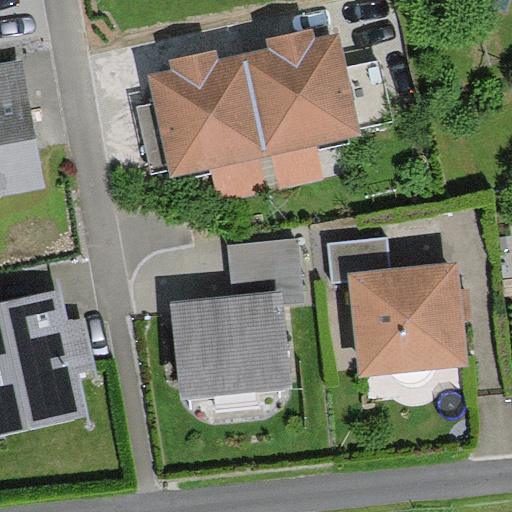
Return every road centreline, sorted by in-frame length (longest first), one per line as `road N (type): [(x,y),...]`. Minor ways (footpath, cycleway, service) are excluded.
road 1 (residential): [(511,475),(120,511)]
road 2 (residential): [(64,0),(126,366)]
